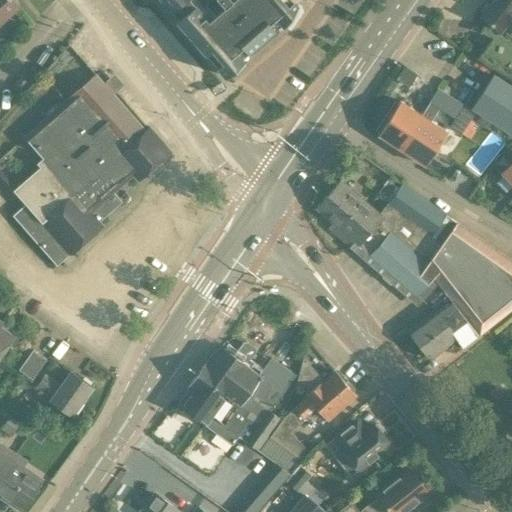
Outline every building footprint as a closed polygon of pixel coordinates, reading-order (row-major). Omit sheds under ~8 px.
[(0,0),(0,24),(5,20),(3,17),(17,5),(15,3),(17,1),(16,0),(0,0)] [(160,0),(170,11),(169,12),(175,19),(175,20),(225,76),(243,61),(239,56),(245,51),(246,51),(273,28),(273,27),(279,21),(283,25),(295,7),(303,0),(160,0)] [(501,28),(511,35),(511,0),(492,0),(480,17),(499,31),(501,28)] [(148,127),(145,130),(112,92),(116,89),(108,80),(104,83),(96,74),(24,136),(42,157),(36,162),(39,166),(12,189),(25,204),(12,214),(55,264),(102,224),(98,220),(120,200),(112,191),(131,174),(136,180),(169,151),(148,127)] [(470,108),(511,135),(511,88),(491,75),(470,108)] [(473,113),(437,90),(429,102),(454,118),(449,126),(460,133),(473,113)] [(398,149),(420,115),(399,101),(377,135),(398,149)] [(445,132),(420,115),(398,149),(423,165),(445,132)] [(511,160),(500,173),(502,175),(496,183),(505,192),(511,186),(511,160)] [(352,241),(356,245),(381,218),(378,215),(339,181),(315,208),(331,222),(327,228),(348,247),(352,241)] [(427,308),(430,306),(445,294),(476,334),(511,304),(511,262),(399,184),(378,215),(381,218),(356,245),(427,308)] [(445,294),(430,306),(434,309),(407,330),(430,359),(450,343),(456,350),(476,334),(445,294)] [(0,353),(13,336),(0,326),(0,353)] [(244,417),(255,425),(267,409),(292,376),(271,360),(260,375),(250,368),(255,362),(239,350),(234,356),(220,345),(207,362),(205,360),(196,373),(225,395),(248,411),(244,417)] [(45,359),(32,351),(18,369),(32,379),(45,359)] [(355,394),(335,371),(324,381),(302,356),(295,383),(306,396),(282,417),(260,448),(291,471),(300,457),(308,450),(291,431),(306,417),(313,425),(325,414),(328,418),(355,394)] [(50,399),(72,414),(92,386),(70,370),(60,385),(46,375),(37,386),(52,396),(50,399)] [(213,411),(225,395),(196,373),(187,385),(189,387),(176,404),(217,433),(227,420),(213,411)] [(267,409),(255,425),(267,433),(278,418),(267,409)] [(373,424),(372,423),(366,428),(358,417),(345,428),(324,444),(333,455),(341,449),(358,470),(389,445),(380,433),(382,430),(377,424),(373,424)] [(256,448),(267,433),(255,425),(244,440),(256,448)] [(0,494),(21,509),(41,478),(0,450),(0,494)] [(257,511),(291,473),(278,462),(234,511),(257,511)] [(285,481),(297,491),(306,480),(311,474),(299,464),(285,481)] [(377,496),(361,510),(362,511),(402,511),(427,493),(407,468),(375,494),(377,496)] [(192,511),(179,511),(153,494),(140,511),(201,511),(195,508),(192,511)] [(325,511),(309,499),(304,494),(288,511),(325,511)] [(359,511),(360,511),(350,499),(334,511),(359,511)]
